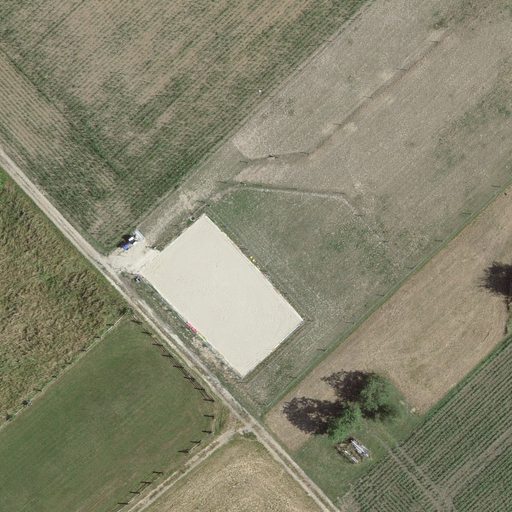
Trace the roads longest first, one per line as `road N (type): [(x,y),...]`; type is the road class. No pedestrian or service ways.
road 1 (track): [(331,511),(0,160)]
road 2 (track): [(242,417),(128,511)]
